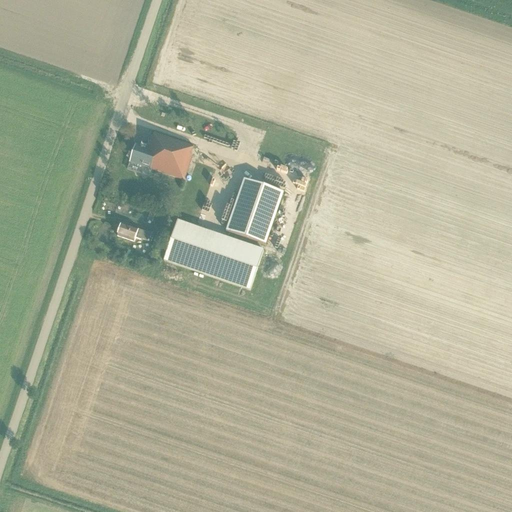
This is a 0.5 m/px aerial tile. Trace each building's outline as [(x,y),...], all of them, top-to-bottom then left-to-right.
[(190,155),(193,147),(154,133),(151,142),(150,141),(147,149),(136,145),(129,162),(185,181),(193,156),(190,155)] [(284,193),(244,179),(226,232),(266,245),(284,193)] [(212,200),(216,185),(207,182),(203,197),(212,200)] [(264,250),(178,221),(164,262),(250,291),(264,250)] [(152,234),(121,223),(117,236),(135,243),(136,238),(141,240),(141,239),(149,242),(152,234)]
